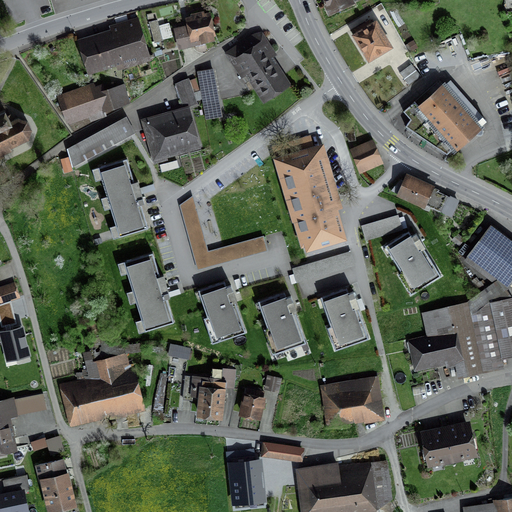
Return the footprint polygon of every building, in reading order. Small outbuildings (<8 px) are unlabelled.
[(356,0),(325,0),(333,16),(358,4),(356,0)] [(191,26),(178,29),(181,46),(213,39),(208,15),(189,19),(191,26)] [(115,36),(83,45),(89,67),(122,59),(124,67),(150,60),(139,18),(124,22),(112,25),(115,36)] [(159,20),(151,22),(155,40),(163,38),(159,20)] [(382,24),(359,37),(372,62),(396,49),(382,24)] [(261,28),(226,53),(244,80),(248,77),(269,107),(297,87),(277,59),(281,56),(261,28)] [(412,63),(400,73),(410,85),(422,76),(412,63)] [(212,71),(199,73),(207,118),(219,116),(212,71)] [(195,79),(190,81),(194,92),(199,90),(195,79)] [(190,81),(177,85),(185,106),(197,102),(194,92),(190,81)] [(448,84),(424,106),(463,149),(487,128),(448,84)] [(124,86),(105,92),(109,108),(128,102),(124,86)] [(92,87),(60,99),(68,118),(88,111),(92,121),(107,116),(103,105),(99,107),(92,87)] [(192,109),(144,122),(156,162),(203,149),(192,109)] [(0,155),(11,150),(11,148),(29,139),(31,129),(27,121),(18,117),(10,120),(5,110),(0,112),(0,155)] [(126,116),(66,149),(75,165),(135,132),(126,116)] [(355,129),(348,129),(349,141),(357,140),(355,129)] [(282,156),(310,246),(341,236),(332,207),(333,206),(332,203),(314,146),(282,156)] [(372,148),(356,154),(362,168),(377,162),(372,148)] [(70,157),(61,160),(64,168),(72,166),(70,157)] [(120,236),(147,228),(138,196),(126,159),(98,167),(120,236)] [(407,173),(398,193),(424,204),(425,202),(440,208),(446,195),(431,188),(433,185),(407,173)] [(200,270),(269,252),(265,238),(212,252),(196,198),(183,205),(200,270)] [(459,377),(504,367),(502,358),(511,355),(511,296),(491,301),(509,285),(511,281),(511,241),(491,226),(468,255),(500,279),(468,303),(423,313),(429,338),(410,343),(415,366),(449,358),(454,357),(459,377)] [(413,290),(439,274),(410,228),(384,244),(413,290)] [(463,240),(456,234),(450,241),(458,247),(463,240)] [(297,281),(354,264),(350,251),(293,268),(297,281)] [(164,292),(152,253),(124,261),(146,330),(174,321),(164,292)] [(229,293),(225,281),(202,289),(217,336),(240,329),(229,293)] [(0,288),(0,302),(18,297),(14,284),(0,288)] [(351,301),(346,287),(322,297),(341,347),(365,338),(351,301)] [(290,305),(285,292),(260,301),(279,351),(304,342),(290,305)] [(30,356),(23,327),(0,332),(0,334),(7,361),(30,356)] [(189,351),(174,348),(172,357),(187,361),(189,351)] [(94,378),(65,385),(73,418),(138,403),(130,368),(118,370),(115,357),(90,363),(94,378)] [(284,381),(268,378),(265,392),(280,396),(284,381)] [(380,412),(375,380),(326,388),(331,420),(380,412)] [(231,389),(204,386),(201,418),(227,421),(231,389)] [(42,390),(0,399),(0,453),(18,450),(15,437),(11,417),(47,408),(42,390)] [(270,399),(247,394),(242,417),(264,422),(270,399)] [(474,424),(425,435),(434,471),(482,460),(474,424)] [(63,446),(60,434),(32,442),(34,450),(47,447),(51,458),(61,455),(59,447),(63,446)] [(304,448),(263,441),(260,455),(302,462),(304,448)] [(251,444),(224,448),(226,458),(252,454),(251,444)] [(63,458),(34,465),(46,511),(53,511),(76,506),(63,458)] [(260,461),(230,465),(235,502),(265,499),(260,461)] [(379,511),(374,461),(297,470),(302,511),(379,511)] [(26,511),(22,490),(0,494),(0,500),(2,511),(26,511)] [(495,505),(465,509),(465,511),(511,511),(511,499),(494,502),(495,505)]
